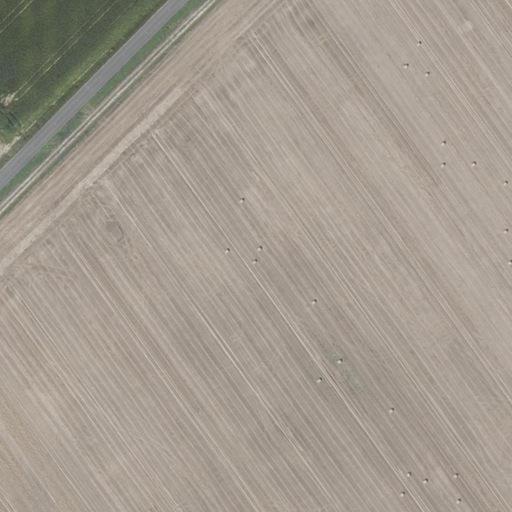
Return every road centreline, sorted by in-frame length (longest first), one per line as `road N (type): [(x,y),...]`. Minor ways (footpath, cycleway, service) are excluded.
road 1 (track): [(0,212),(212,0)]
road 2 (tertiary): [(0,180),(178,0)]
